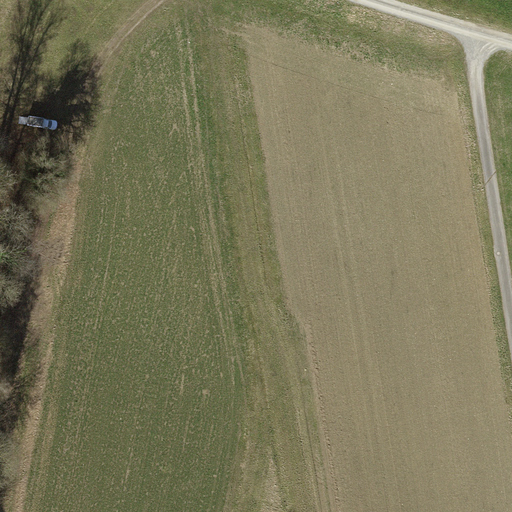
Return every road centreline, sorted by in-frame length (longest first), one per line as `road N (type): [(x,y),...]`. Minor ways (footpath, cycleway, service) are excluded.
road 1 (track): [(161,0),(103,66),(40,199),(0,418)]
road 2 (track): [(471,34),(511,306)]
road 3 (unclassified): [(511,45),(364,0)]
